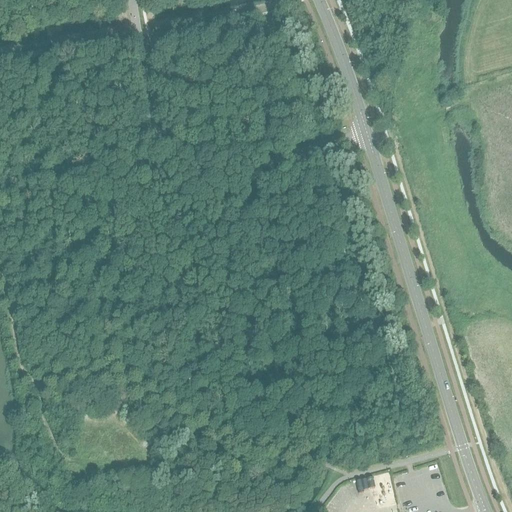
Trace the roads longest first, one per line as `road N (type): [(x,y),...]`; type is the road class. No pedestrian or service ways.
road 1 (tertiary): [(486,511),(364,134)]
road 2 (unclassified): [(364,134),(274,159),(153,146)]
road 3 (unclassified): [(0,120),(153,146)]
road 4 (unclassified): [(153,146),(131,0)]
road 5 (tertiary): [(364,134),(317,0)]
